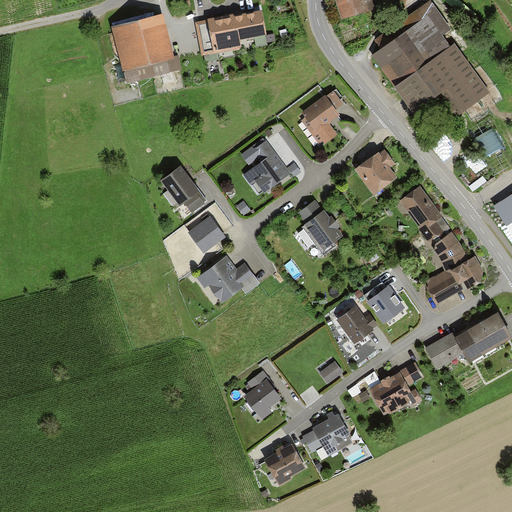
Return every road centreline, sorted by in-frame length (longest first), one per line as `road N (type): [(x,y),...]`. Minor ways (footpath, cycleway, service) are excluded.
road 1 (residential): [(284,431),(351,377),(511,278)]
road 2 (tertiary): [(511,272),(384,114)]
road 3 (residential): [(243,232),(326,173),(384,114)]
road 4 (tertiary): [(384,114),(330,49),(316,0)]
road 5 (track): [(0,32),(123,1)]
